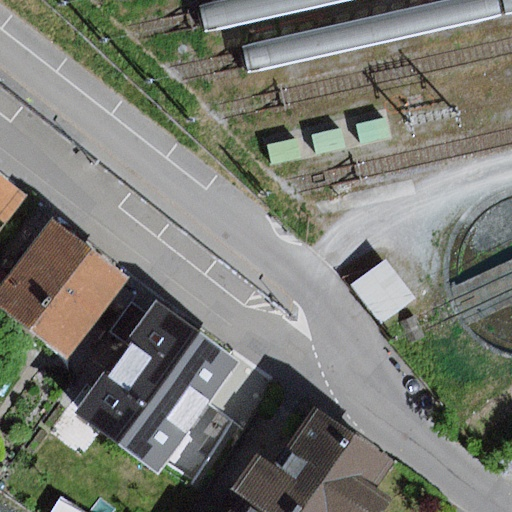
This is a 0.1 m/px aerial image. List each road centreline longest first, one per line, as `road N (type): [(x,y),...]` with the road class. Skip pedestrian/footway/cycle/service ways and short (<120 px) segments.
road 1 (residential): [(387,417),(318,291),(0,40)]
road 2 (residential): [(387,417),(285,360),(0,137)]
road 3 (residential): [(511,510),(387,417)]
